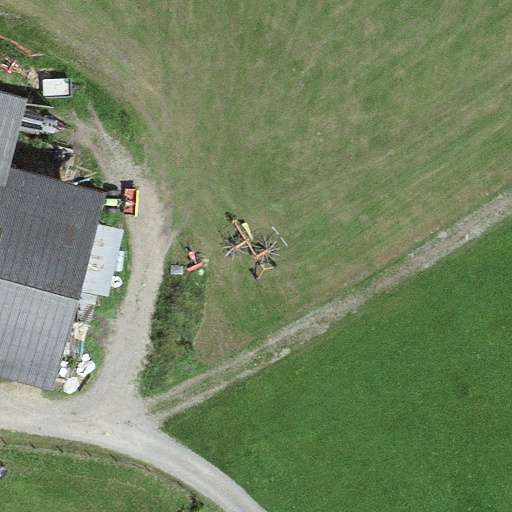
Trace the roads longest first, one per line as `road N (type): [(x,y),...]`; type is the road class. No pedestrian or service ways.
road 1 (track): [(511,207),(132,431)]
road 2 (track): [(249,511),(195,466),(132,431),(0,399)]
